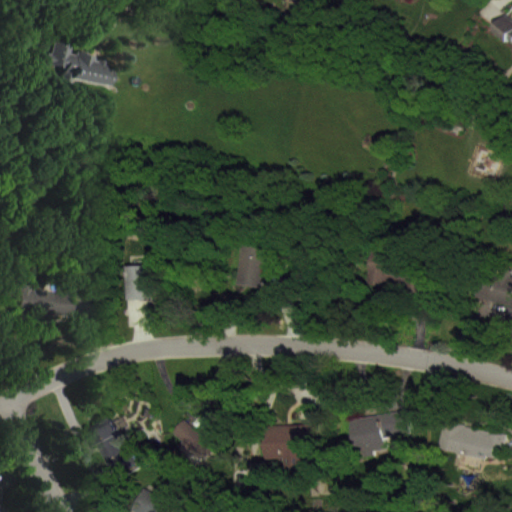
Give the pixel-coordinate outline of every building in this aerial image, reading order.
[(511,32),(503,44),(511,50),(511,32)] [(115,99),(118,84),(109,82),(110,73),(74,67),(76,54),(58,51),(55,67),(52,67),(50,78),(69,81),(67,92),(115,99)] [(276,278),(290,281),(292,263),(255,257),(249,298),(273,301),(276,278)] [(377,296),(397,301),(398,295),(428,302),(429,296),(434,297),(437,280),(383,268),(377,296)] [(141,314),(167,314),(167,302),(174,302),(173,279),(140,280),(141,314)] [(511,319),(511,291),(490,288),(486,315),(511,319)] [(26,292),(24,328),(77,330),(78,306),(40,304),(41,292),(26,292)] [(98,331),(100,314),(80,312),(78,329),(98,331)] [(361,433),(366,468),(397,463),(396,451),(421,447),(418,425),(361,433)] [(146,480),(125,431),(101,442),(122,491),(146,480)] [(183,446),(192,456),(189,459),(206,478),(241,445),(229,432),(212,447),(198,432),(183,446)] [(511,447),(457,435),(451,463),(498,474),(499,471),(511,473),(511,447)] [(295,473),(295,482),(313,482),(313,470),(328,470),(327,438),(283,439),(283,445),(275,445),(276,473),(295,473)]
